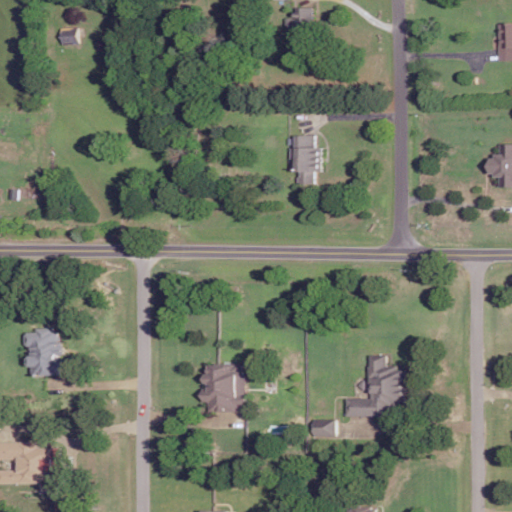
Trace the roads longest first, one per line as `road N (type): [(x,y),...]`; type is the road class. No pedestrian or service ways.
road 1 (residential): [(144,252),(144,511),(479,390),(479,252)]
road 2 (tertiary): [(511,251),(0,252)]
road 3 (residential): [(403,252),(400,0)]
